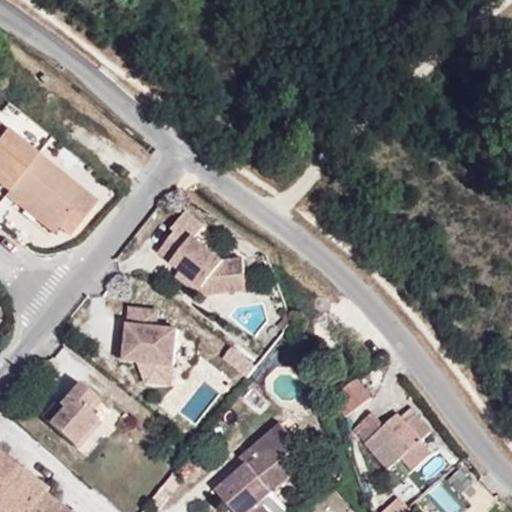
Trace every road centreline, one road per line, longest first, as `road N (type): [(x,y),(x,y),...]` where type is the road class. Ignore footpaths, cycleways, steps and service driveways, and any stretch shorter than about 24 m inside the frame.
road 1 (unclassified): [(176,147),(349,283),(511,480)]
road 2 (residential): [(0,381),(176,147)]
road 3 (unclassified): [(0,12),(176,147)]
